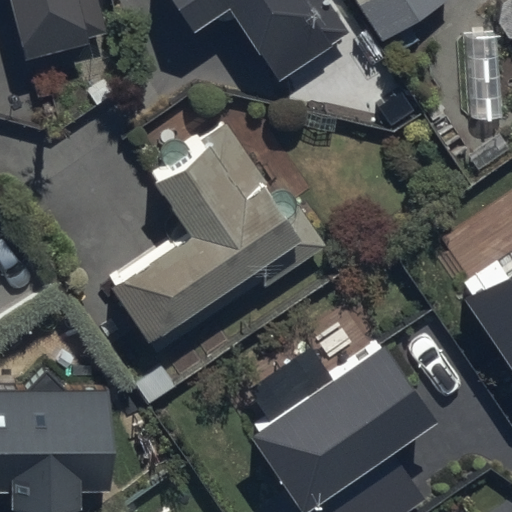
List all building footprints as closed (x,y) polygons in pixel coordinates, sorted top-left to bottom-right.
[(8,0),(22,56),(84,42),(108,36),(99,0),(8,0)] [(172,0),(190,28),(226,6),(273,79),(342,35),(320,0),(172,0)] [(357,0),(384,40),(444,0),(357,0)] [(144,176),(181,227),(106,279),(148,339),(223,287),(251,266),(266,287),(323,247),(294,206),(283,214),(219,123),(144,176)] [(511,379),(511,248),(450,292),(511,379)] [(511,470),(511,441),(388,270),(354,294),(492,485),(511,470)] [(379,343),(252,432),(305,506),(314,500),(321,511),(401,511),(421,498),(386,449),(431,417),(379,343)] [(79,490),(109,489),(108,388),(0,389),(0,491),(7,491),(8,510),(79,509),(79,490)] [(298,511),(213,390),(174,417),(240,511),(298,511)]
